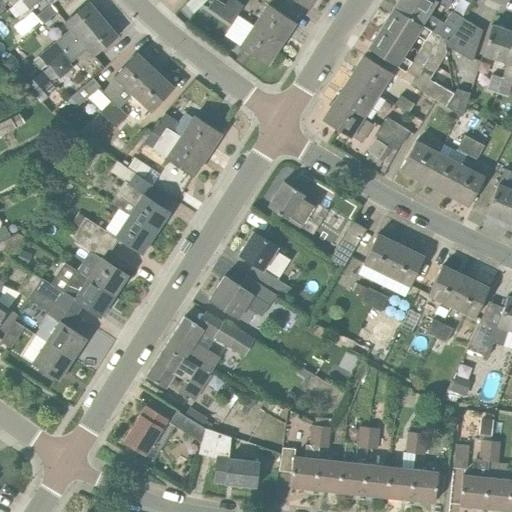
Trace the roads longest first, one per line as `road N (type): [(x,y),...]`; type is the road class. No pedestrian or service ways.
road 1 (residential): [(66,464),(277,127)]
road 2 (residential): [(511,259),(329,165),(277,127)]
road 3 (residential): [(277,127),(133,0)]
road 4 (residential): [(277,127),(362,0)]
road 5 (residential): [(66,464),(137,496),(207,511)]
